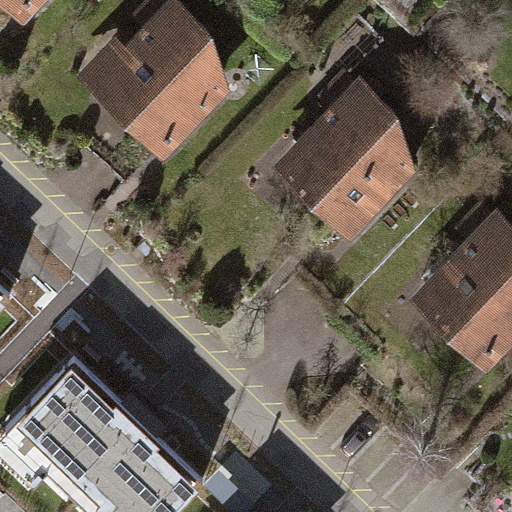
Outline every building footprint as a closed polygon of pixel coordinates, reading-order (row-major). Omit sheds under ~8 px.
[(128,97),(127,114),(153,138),(170,138),(208,98),(205,93),(223,75),(210,62),(210,55),(207,49),(201,43),(211,32),(178,1),(175,3),(171,0),(149,0),(136,14),(151,28),(107,73),(131,94),(128,97)] [(336,109),(294,154),(315,175),(312,179),(312,194),(338,220),(354,220),(394,178),(390,175),(408,156),(396,143),(396,136),(392,130),(386,123),(395,113),(363,81),(361,84),(347,70),(322,95),(336,109)] [(473,240),(431,286),(452,306),(449,310),(449,327),(475,352),(492,351),(511,329),(511,224),(500,212),(498,215),(483,202),(472,213),(463,230),(473,240)] [(0,303),(11,292),(0,282),(0,303)] [(170,511),(204,478),(75,355),(6,427),(83,500),(96,486),(123,511),(170,511)]
